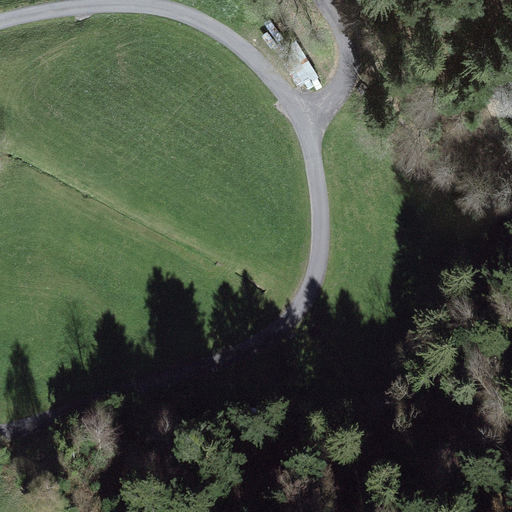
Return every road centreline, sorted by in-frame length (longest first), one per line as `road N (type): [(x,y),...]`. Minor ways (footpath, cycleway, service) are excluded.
road 1 (track): [(0,21),(138,3),(218,31),(297,113),(320,211),(311,288),(264,339),(217,362),(0,432)]
road 2 (track): [(511,150),(349,53)]
road 3 (track): [(297,113),(349,65),(324,0)]
